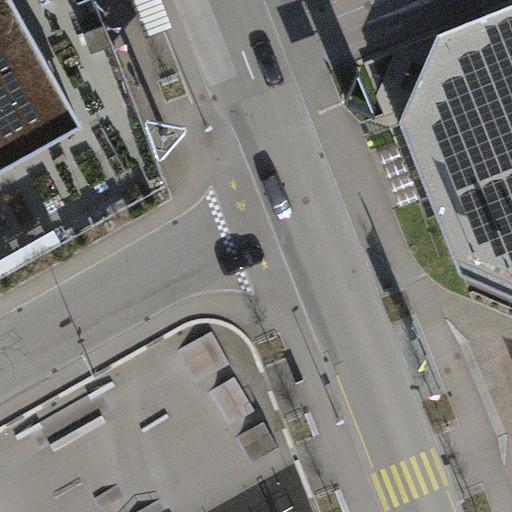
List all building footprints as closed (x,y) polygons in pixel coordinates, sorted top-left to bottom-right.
[(0,0),(0,171),(85,124),(15,0),(0,0)] [(511,1),(439,31),(400,119),(447,237),(511,265),(511,1)] [(511,265),(447,237),(461,273),(511,294),(511,265)] [(0,511),(80,511),(79,509),(71,511),(45,511),(31,483),(53,472),(30,425),(0,439),(0,511)] [(84,473),(84,435),(57,435),(57,473),(84,473)]
